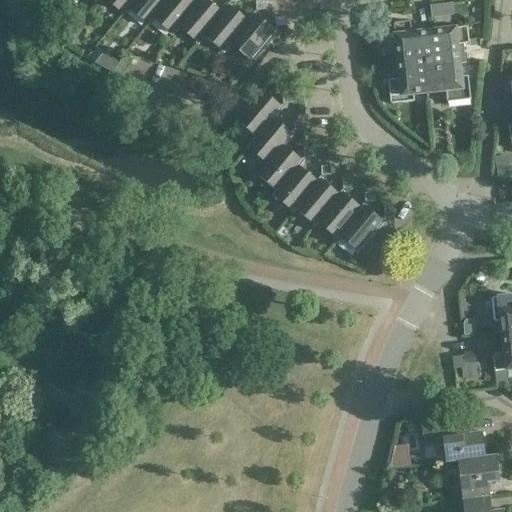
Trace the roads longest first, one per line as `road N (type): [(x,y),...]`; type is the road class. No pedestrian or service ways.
road 1 (unclassified): [(461,215),(358,119),(334,0)]
road 2 (residential): [(484,212),(499,0)]
road 3 (unclassified): [(374,404),(390,354),(461,215)]
road 4 (residential): [(374,404),(495,396),(511,406)]
